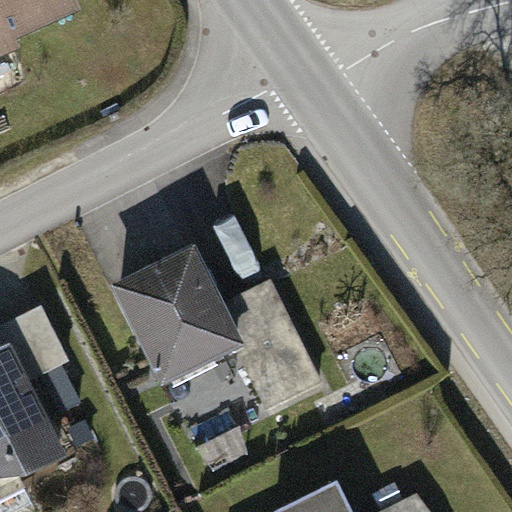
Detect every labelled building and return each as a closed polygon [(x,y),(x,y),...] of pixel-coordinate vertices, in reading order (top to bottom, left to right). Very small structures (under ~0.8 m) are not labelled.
[(0,0),(0,35),(6,32),(11,40),(75,11),(70,0),(0,0)] [(196,257),(124,293),(169,383),(239,347),(270,409),(323,383),(273,284),(222,310),(196,257)] [(0,473),(15,466),(21,479),(62,458),(26,385),(72,363),(45,309),(0,331),(0,337),(9,355),(0,359),(0,473)] [(353,511),(340,486),(287,511),(353,511)] [(433,511),(421,495),(384,511),(433,511)]
